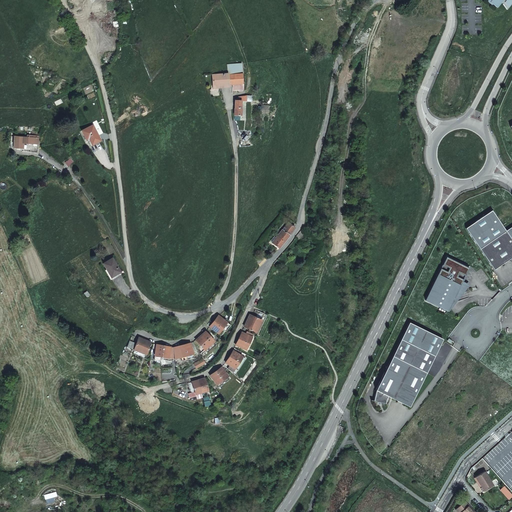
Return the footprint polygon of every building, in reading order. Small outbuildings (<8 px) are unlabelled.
[(215,84),(221,84),(231,84),(235,84),(235,91),(243,92),(243,74),(242,74),(242,64),(228,63),(227,73),(215,72),(215,84)] [(92,126),(81,131),(86,140),(88,139),(91,145),(100,141),(92,126)] [(11,136),(10,149),(22,149),(23,144),(36,145),(37,138),(35,138),(35,136),(25,135),(25,137),(11,136)] [(465,228),(493,269),(511,256),(511,226),(506,231),(492,210),(465,228)] [(273,243),(272,244),(278,248),(279,249),(282,245),(294,228),(288,224),(284,229),(280,233),(276,239),(274,237),(270,242),(273,243)] [(306,236),(299,231),(295,237),(302,242),(306,236)] [(446,257),(425,300),(447,311),(451,303),(455,302),(453,297),(454,296),(462,280),(468,268),(446,257)] [(113,259),(103,264),(112,279),(121,273),(113,259)] [(467,283),(462,280),(454,296),(453,297),(455,302),(467,283)] [(261,319),(249,314),(246,320),(258,325),(261,319)] [(222,328),(226,330),(230,325),(227,322),(220,317),(218,316),(214,321),(222,328)] [(256,331),(258,325),(246,320),(244,326),(256,331)] [(218,334),(222,328),(214,321),(209,327),(218,334)] [(387,400),(388,397),(410,407),(411,405),(443,338),(410,322),(376,390),(377,390),(374,401),(375,401),(386,403),(387,400)] [(200,344),(196,347),(199,354),(205,349),(209,345),(213,341),(214,341),(205,331),(200,336),(196,340),(200,344)] [(238,338),(250,344),(254,334),(248,332),(247,335),(241,332),(238,338)] [(129,347),(139,351),(145,340),(139,337),(136,342),(132,341),(129,347)] [(247,350),(250,344),(238,338),(235,345),(247,350)] [(145,340),(139,351),(145,354),(150,342),(145,340)] [(209,345),(205,349),(207,352),(211,348),(216,343),(213,341),(209,345)] [(190,342),(183,345),(186,355),(193,353),(190,342)] [(163,345),(157,344),(155,356),(161,357),(163,345)] [(163,345),(161,357),(168,358),(170,347),(163,345)] [(177,347),(173,347),(175,359),(186,355),(183,345),(177,347)] [(228,356),(238,363),(242,356),(232,350),(228,356)] [(228,364),(226,368),(232,372),(238,363),(228,356),(224,362),(228,364)] [(214,370),(222,380),(227,376),(227,375),(219,366),(214,370)] [(217,384),(222,380),(214,370),(208,375),(216,384),(217,384)] [(229,378),(227,376),(222,380),(217,384),(219,387),(229,378)] [(198,380),(201,392),(207,390),(204,378),(198,380)] [(198,380),(192,382),(195,394),(195,393),(197,398),(202,397),(201,392),(198,380)] [(484,471),(474,477),(483,491),(492,485),(484,471)] [(472,511),(467,506),(469,505),(465,501),(455,509),(457,511),(472,511)]
